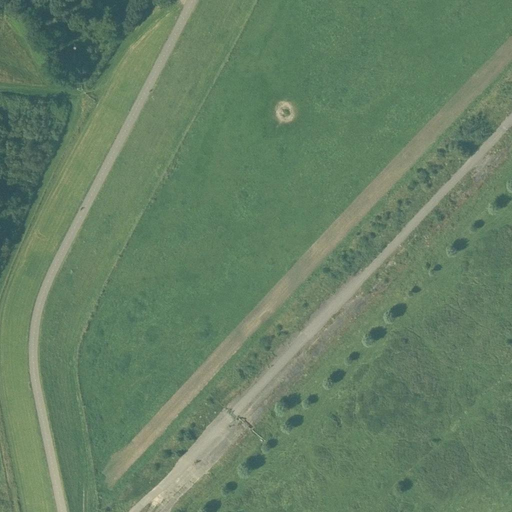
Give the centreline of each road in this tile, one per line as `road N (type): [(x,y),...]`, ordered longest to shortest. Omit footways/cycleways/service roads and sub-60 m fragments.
road 1 (track): [(243,0),(82,308),(68,356),(86,511)]
road 2 (unclassified): [(62,511),(33,363),(38,309),(192,0)]
road 3 (unclassified): [(134,511),(511,119)]
